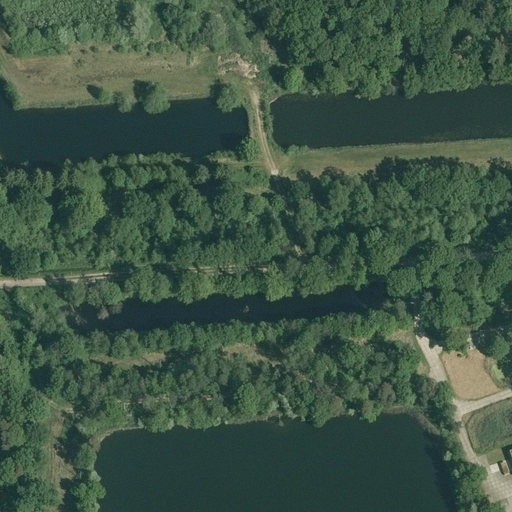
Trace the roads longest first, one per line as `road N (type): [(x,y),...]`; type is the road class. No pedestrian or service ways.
road 1 (track): [(302,264),(248,87),(30,91),(0,50)]
road 2 (track): [(0,279),(403,258)]
